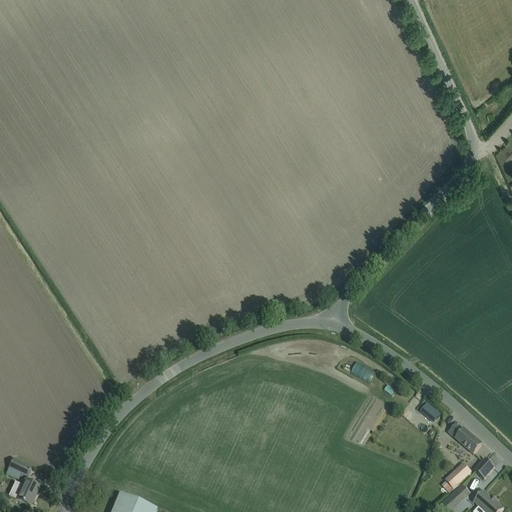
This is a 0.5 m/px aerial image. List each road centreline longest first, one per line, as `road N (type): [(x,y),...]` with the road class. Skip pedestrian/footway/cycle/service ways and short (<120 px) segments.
road 1 (unclassified): [(325,324),(469,165),(475,141),(412,0)]
road 2 (unclassified): [(64,511),(123,409),(165,376),(272,328),(325,324)]
road 3 (unclassified): [(511,462),(452,403),(374,346),(325,324)]
